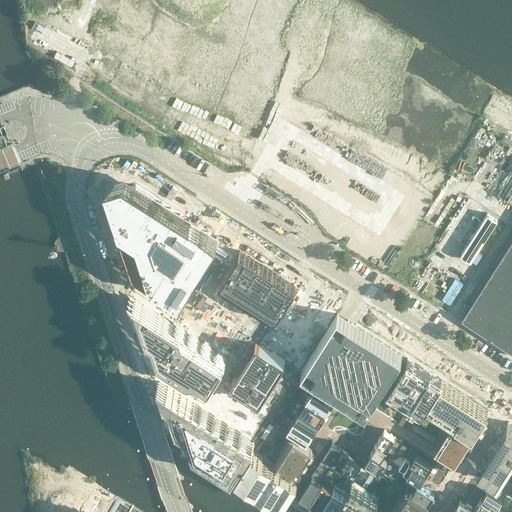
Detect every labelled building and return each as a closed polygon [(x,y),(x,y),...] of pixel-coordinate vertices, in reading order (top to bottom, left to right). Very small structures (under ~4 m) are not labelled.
[(8,152),(13,149),(9,141),(2,127),(0,128),(0,148),(5,146),(8,152)] [(135,185),(97,197),(177,439),(232,474),(335,312),(135,185)] [(487,213),(461,254),(471,261),(497,220),(487,213)] [(511,240),(462,318),(511,350),(511,240)] [(455,279),(442,299),(450,304),(463,284),(455,279)] [(337,313),(301,370),(318,381),(338,394),(366,411),(402,355),(363,330),(337,313)] [(430,397),(441,379),(442,378),(430,370),(429,372),(415,363),(407,358),(402,366),(387,390),(397,397),(399,398),(421,411),(421,412),(430,397)] [(455,460),(480,422),(488,409),(477,402),(441,379),(430,397),(427,402),(430,398),(458,416),(438,448),(435,446),(435,447),(455,460)] [(318,381),(312,391),(332,404),(338,394),(318,381)] [(332,404),(312,391),(305,400),(326,413),(332,404)] [(326,413),(305,400),(299,410),(319,423),(326,413)] [(319,423),(299,410),(293,420),(313,433),(319,423)] [(313,433),(293,420),(287,430),(307,442),(313,433)] [(511,424),(507,422),(477,468),(495,480),(511,453),(511,424)] [(390,443),(398,448),(403,441),(384,429),(371,451),(381,457),(390,443)] [(251,449),(235,474),(282,504),(298,479),(295,477),(312,449),(293,437),(273,469),(260,460),(263,457),(251,449)] [(299,492),(310,499),(322,479),(317,475),(327,459),(333,463),(337,456),(342,448),(332,441),(299,492)] [(398,448),(396,452),(402,455),(408,445),(403,441),(398,448)] [(342,448),(337,456),(356,468),(362,460),(342,448)] [(410,460),(410,461),(426,471),(433,460),(416,450),(410,460)] [(370,452),(363,463),(380,474),(387,463),(370,452)] [(405,458),(399,468),(400,469),(413,478),(420,482),(426,471),(410,461),(410,460),(405,458)] [(397,467),(390,478),(394,480),(400,469),(399,468),(397,467)] [(420,482),(413,478),(406,488),(408,490),(428,502),(435,492),(427,487),(426,488),(423,486),(424,484),(421,482),(420,482)] [(322,479),(310,499),(320,506),(333,486),(322,479)] [(331,511),(369,511),(373,506),(377,500),(351,483),(345,491),(331,511)] [(333,486),(320,506),(329,511),(331,511),(345,491),(334,484),(333,486)] [(487,488),(481,497),(497,507),(502,497),(487,488)] [(422,511),(423,511),(418,509),(427,503),(428,504),(428,502),(408,490),(394,511),(383,511),(373,506),(369,511),(422,511)] [(460,496),(454,505),(465,511),(482,511),(483,511),(475,506),(472,504),(460,496)] [(481,497),(475,506),(483,511),(484,511),(499,511),(501,510),(497,507),(481,497)]
